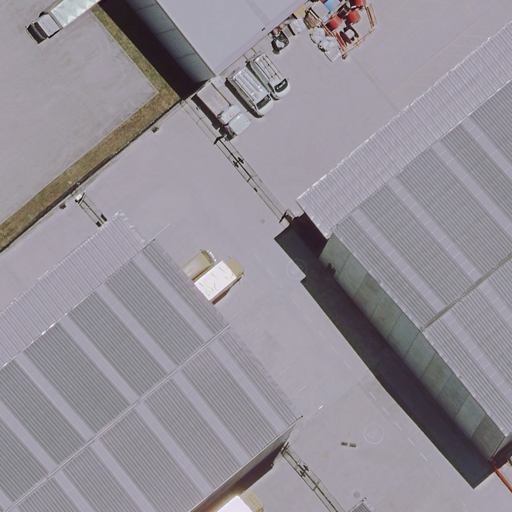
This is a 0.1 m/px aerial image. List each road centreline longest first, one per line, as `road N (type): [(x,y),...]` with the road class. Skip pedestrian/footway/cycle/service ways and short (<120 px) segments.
road 1 (unknown): [(371,0),(209,133),(193,163),(192,201),(217,241),(328,371)]
road 2 (unknown): [(167,511),(328,371)]
road 3 (unknown): [(328,371),(450,511)]
